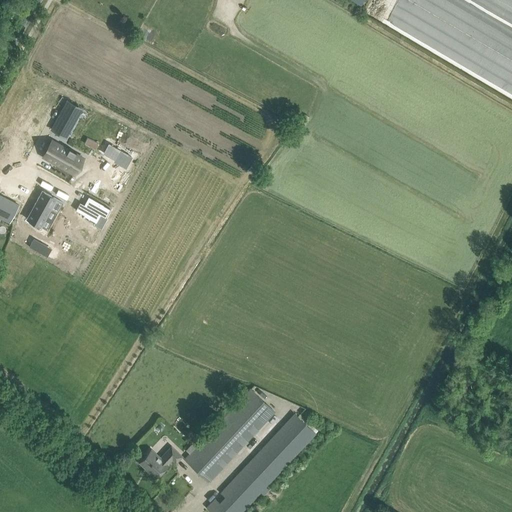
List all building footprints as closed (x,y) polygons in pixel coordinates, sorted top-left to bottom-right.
[(64,107),(51,129),(65,137),(78,115),(64,107)] [(83,158),(52,141),(43,156),(74,174),(83,158)] [(42,190),(26,218),(40,226),(50,209),(57,213),(63,202),(42,190)] [(0,196),(0,217),(10,222),(18,206),(0,196)] [(80,201),(75,209),(84,213),(83,214),(96,221),(100,213),(105,216),(109,208),(103,204),(88,196),(84,203),(80,201)] [(209,482),(272,413),(274,411),(250,389),(185,459),(209,482)] [(220,492),(226,498),(221,504),(215,498),(207,507),(211,511),(241,511),(315,433),(294,413),(220,492)] [(139,461),(149,470),(147,472),(154,479),(167,465),(167,464),(172,459),(176,462),(182,456),(171,446),(161,456),(152,448),(139,461)]
